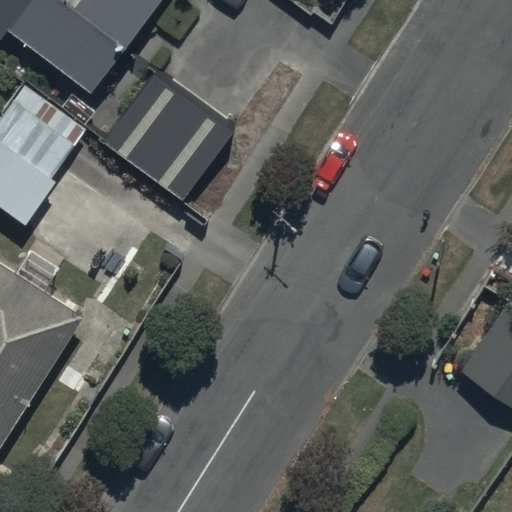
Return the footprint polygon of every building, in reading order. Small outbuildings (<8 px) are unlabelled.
[(97,80),(156,0),(0,0),(0,19),(5,23),(9,17),(97,80)] [(107,132),(187,189),(237,119),(157,62),(107,132)] [(0,112),(0,193),(26,213),(92,124),(27,76),(0,112)] [(0,437),(85,305),(0,251),(0,437)] [(463,355),(511,390),(511,289),(511,288),(463,355)] [(427,511),(453,511),(434,501),(427,511)]
